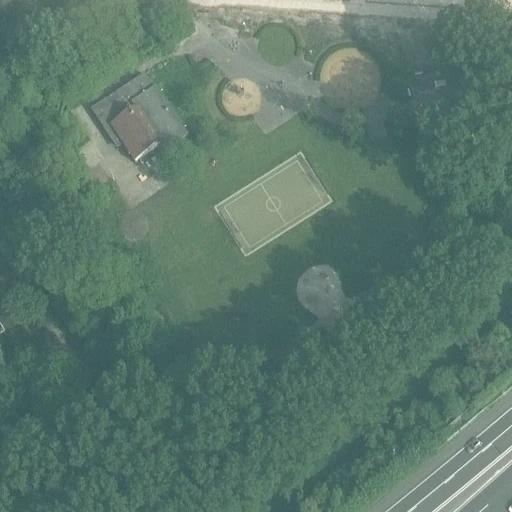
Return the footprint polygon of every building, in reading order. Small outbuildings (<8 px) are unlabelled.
[(49,0),(49,1),(169,10),(170,0),(49,0)] [(170,0),(169,10),(189,12),(189,0),(170,0)] [(211,14),(251,17),(252,4),(212,1),(211,14)] [(252,4),(251,17),(349,24),(349,11),(252,4)] [(365,13),(364,25),(506,35),(507,23),(365,13)] [(161,156),(188,139),(156,89),(153,91),(144,76),(90,112),(116,151),(123,147),(135,165),(157,151),(161,156)] [(0,320),(0,324),(5,333),(23,321),(16,311),(0,320)]
